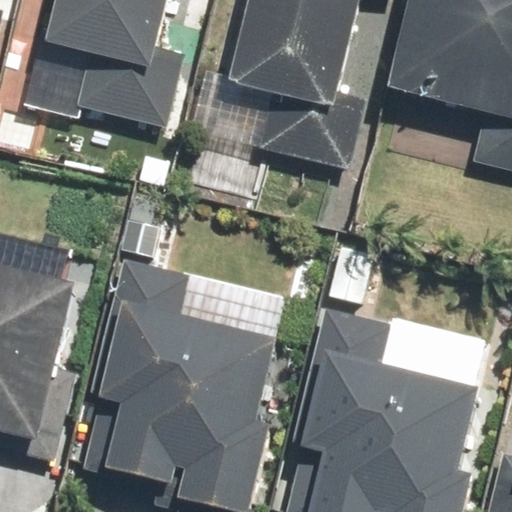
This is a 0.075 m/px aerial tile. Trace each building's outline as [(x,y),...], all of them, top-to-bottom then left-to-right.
[(0,0),(0,69),(13,16),(0,12),(0,0)] [(68,0),(58,47),(97,57),(84,113),(178,135),(196,58),(171,52),(183,0),(68,0)] [(261,0),(239,92),(278,101),(265,154),(356,176),(374,103),(352,98),(376,0),(401,0),(406,1),(406,0),(261,0)] [(511,0),(424,0),(402,94),(490,115),(478,166),(511,174),(511,0)] [(197,277),(133,262),(100,397),(110,400),(91,475),(185,498),(191,473),(198,475),(191,504),(226,511),(262,511),(282,428),(268,424),(288,340),(188,316),(197,277)] [(86,286),(0,265),(0,453),(62,469),(84,377),(65,373),(86,286)] [(399,326),(335,311),(303,447),(310,449),(294,511),(475,511),(483,476),(472,474),(492,391),(389,367),(399,326)] [(511,511),(511,455),(508,454),(494,511),(511,511)]
